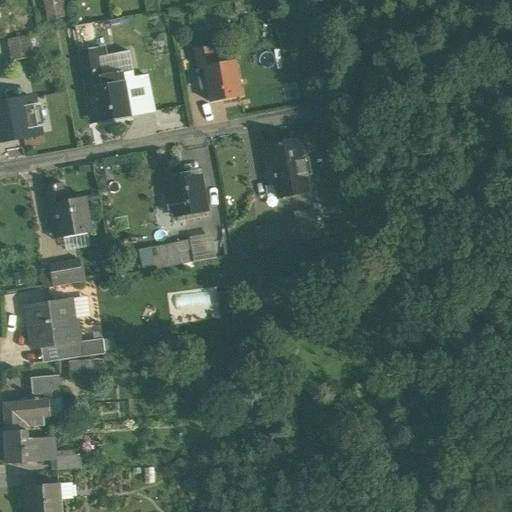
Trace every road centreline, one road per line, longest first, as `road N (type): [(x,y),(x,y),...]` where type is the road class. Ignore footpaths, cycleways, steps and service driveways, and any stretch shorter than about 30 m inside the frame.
road 1 (residential): [(0,179),(342,119)]
road 2 (track): [(295,0),(342,119)]
